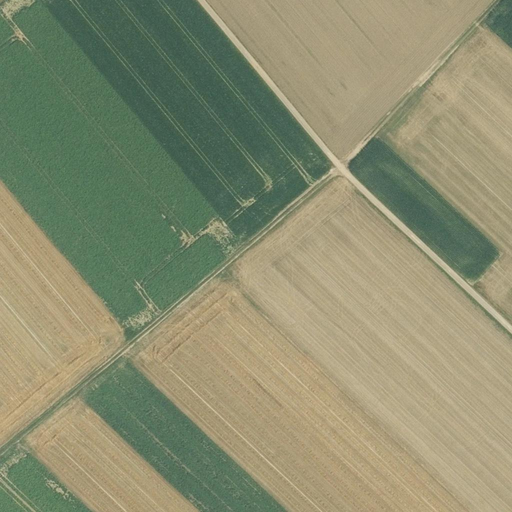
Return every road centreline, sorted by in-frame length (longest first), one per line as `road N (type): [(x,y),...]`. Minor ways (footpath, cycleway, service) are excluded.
road 1 (track): [(500,0),(341,171),(0,453)]
road 2 (track): [(511,331),(341,171),(200,0)]
